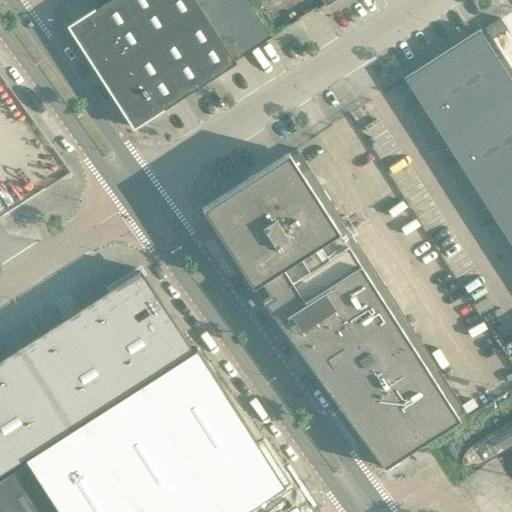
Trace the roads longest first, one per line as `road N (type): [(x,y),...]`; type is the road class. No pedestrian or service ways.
road 1 (tertiary): [(379,507),(146,186)]
road 2 (tertiary): [(127,203),(353,511)]
road 3 (unclassified): [(146,186),(431,0)]
road 4 (tertiary): [(146,186),(14,0)]
road 5 (tertiary): [(0,28),(127,203)]
road 6 (unclassified): [(0,287),(127,203)]
